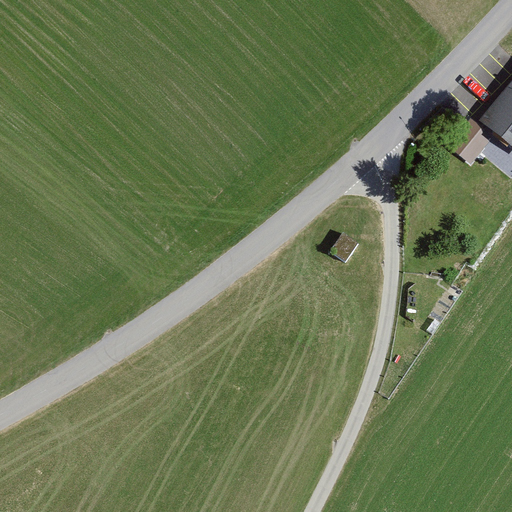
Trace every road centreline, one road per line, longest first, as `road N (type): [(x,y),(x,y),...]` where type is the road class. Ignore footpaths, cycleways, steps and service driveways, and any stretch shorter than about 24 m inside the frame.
road 1 (residential): [(0,425),(220,281),(366,152)]
road 2 (unclassified): [(311,511),(362,403),(388,305),(390,201),(366,152)]
road 3 (residential): [(366,152),(511,9)]
